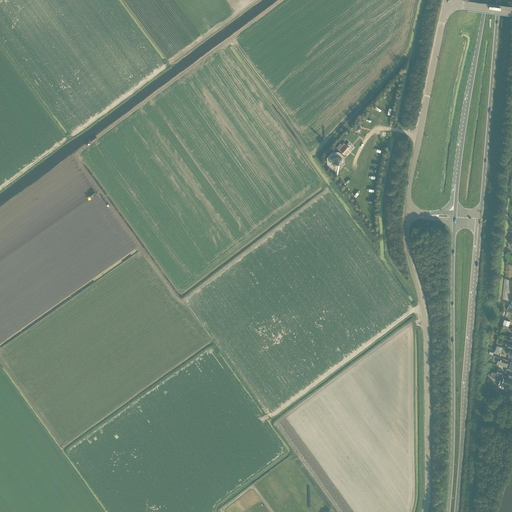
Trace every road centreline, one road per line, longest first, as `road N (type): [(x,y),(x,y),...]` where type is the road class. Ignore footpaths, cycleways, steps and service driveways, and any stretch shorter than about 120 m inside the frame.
road 1 (unclassified): [(426,511),(425,322),(406,212)]
road 2 (primary): [(455,511),(480,219)]
road 3 (primary): [(454,221),(447,511)]
road 4 (primary): [(480,219),(498,0)]
road 5 (primary): [(485,0),(455,212)]
road 6 (tertiary): [(406,212),(446,3)]
